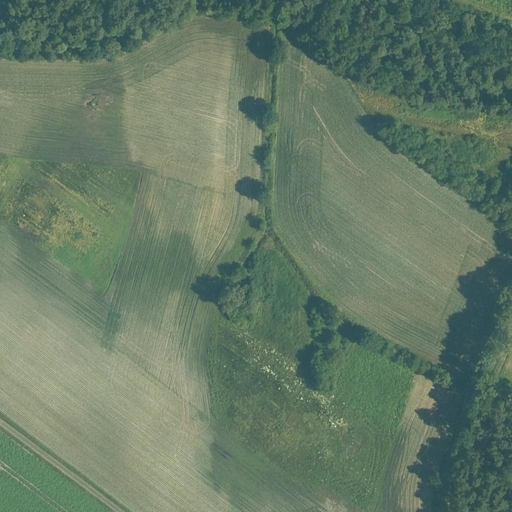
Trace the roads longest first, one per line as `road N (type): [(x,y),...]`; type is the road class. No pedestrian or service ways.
road 1 (track): [(511,316),(455,469),(455,511)]
road 2 (track): [(114,511),(0,426)]
